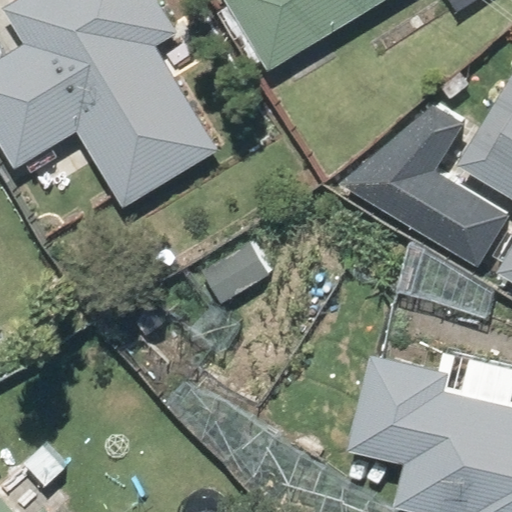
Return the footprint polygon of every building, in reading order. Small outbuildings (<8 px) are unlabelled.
[(172,31),(152,0),(27,0),(6,14),(25,45),(0,60),(0,141),(15,166),(78,127),(128,208),(215,154),(147,46),(172,31)] [(224,0),(270,76),(395,0),(452,0),(459,10),(476,0),(224,0)] [(511,73),(456,173),(511,204),(511,258),(501,279),(511,284),(511,73)] [(436,103),(340,182),(484,265),(511,216),(511,215),(441,176),(471,124),(436,103)] [(274,280),(251,241),(199,271),(223,311),(274,280)] [(447,365),(371,353),(355,454),(402,461),(393,511),(511,511),(511,408),(507,408),(511,377),(511,367),(472,361),(466,399),(443,395),(447,365)] [(66,470),(12,416),(0,427),(0,469),(6,475),(22,460),(49,487),(66,470)] [(40,511),(12,511),(0,498),(0,511),(43,511),(42,511),(40,511)]
